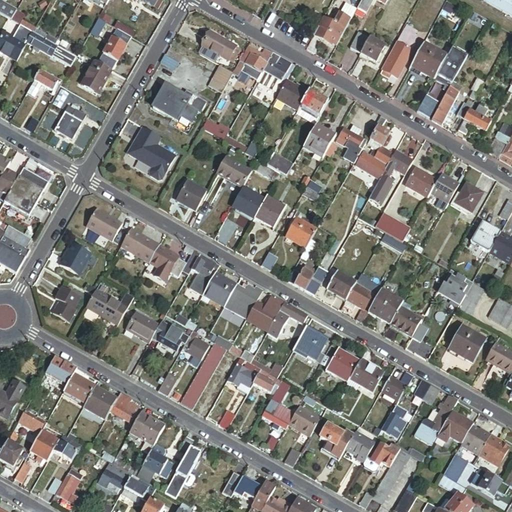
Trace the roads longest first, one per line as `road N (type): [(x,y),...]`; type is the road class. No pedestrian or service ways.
road 1 (residential): [(82,178),(511,424)]
road 2 (residential): [(25,326),(348,511)]
road 3 (residential): [(192,0),(511,180)]
road 4 (residential): [(184,0),(82,178)]
road 5 (residential): [(82,178),(16,296)]
